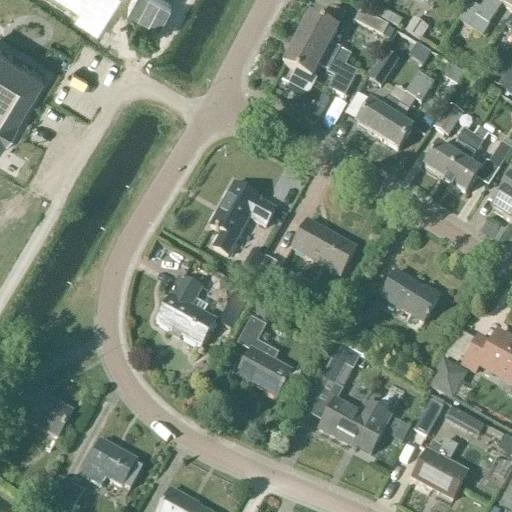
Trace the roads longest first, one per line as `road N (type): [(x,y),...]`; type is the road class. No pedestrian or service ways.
road 1 (residential): [(349,511),(210,456),(154,420),(122,383),(110,337),(111,286),(208,119)]
road 2 (residential): [(511,272),(222,97)]
road 3 (residential): [(208,119),(125,83),(170,0)]
